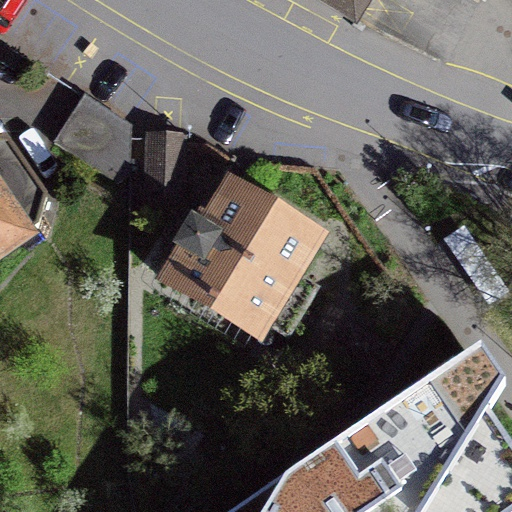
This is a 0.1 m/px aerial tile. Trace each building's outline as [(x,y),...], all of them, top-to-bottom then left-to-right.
[(358,0),(330,0),(351,13),(358,0)] [(131,126),(78,102),(54,143),(124,189),(131,126)] [(183,141),(153,139),(149,190),(180,192),(183,141)] [(253,362),(320,255),(216,190),(149,298),(253,362)] [(0,267),(25,251),(0,215),(0,267)] [(385,350),(352,330),(338,353),(371,373),(385,350)] [(511,511),(511,481),(484,442),(505,405),(480,378),(277,511),(511,511)]
